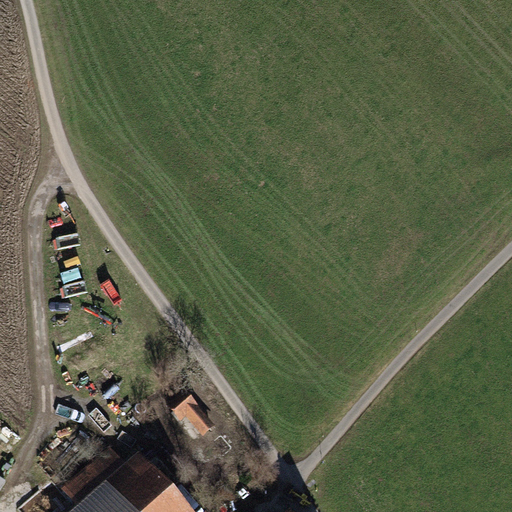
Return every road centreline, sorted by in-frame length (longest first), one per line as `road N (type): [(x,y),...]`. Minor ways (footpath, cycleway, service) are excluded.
road 1 (track): [(21,0),(51,105),(106,232),(297,476)]
road 2 (track): [(57,459),(39,256),(44,191),(64,137)]
road 3 (track): [(511,259),(297,476)]
